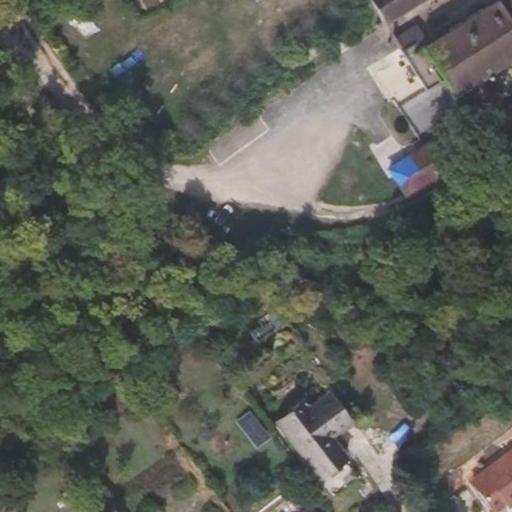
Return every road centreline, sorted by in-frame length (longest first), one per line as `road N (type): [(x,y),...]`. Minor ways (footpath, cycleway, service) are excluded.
road 1 (residential): [(0,38),(76,131),(123,166),(166,177),(209,184),(248,177),(328,112)]
road 2 (track): [(123,166),(95,270),(38,353),(0,375)]
